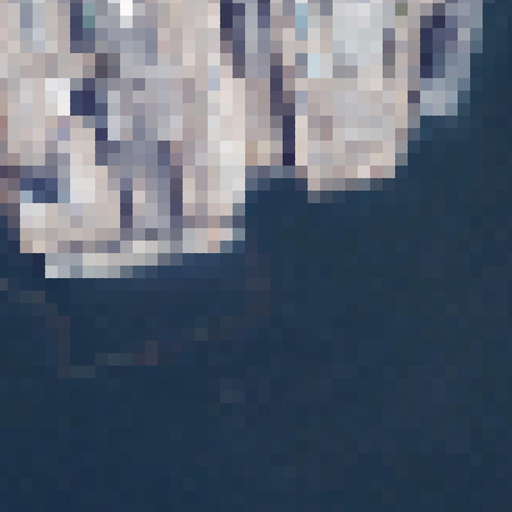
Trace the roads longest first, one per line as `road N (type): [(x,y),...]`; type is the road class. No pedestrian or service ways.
road 1 (unclassified): [(312,0),(338,151),(370,137),(382,94)]
road 2 (unknown): [(195,173),(150,0)]
road 3 (unknown): [(223,169),(188,0)]
